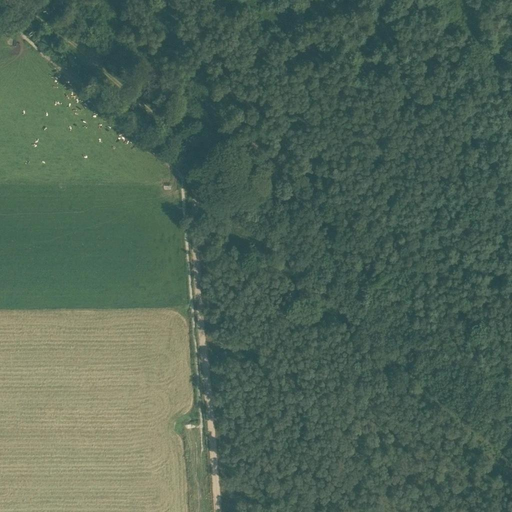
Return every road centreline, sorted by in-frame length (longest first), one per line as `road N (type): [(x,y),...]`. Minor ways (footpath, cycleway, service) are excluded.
road 1 (track): [(34,9),(511,428)]
road 2 (track): [(197,451),(180,178),(31,42),(0,26)]
road 3 (track): [(218,511),(192,228),(209,161)]
